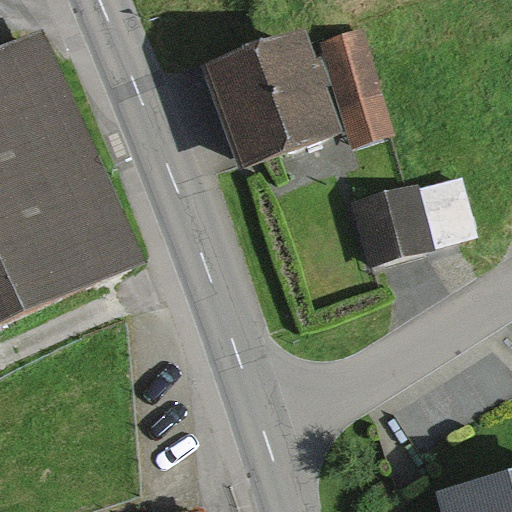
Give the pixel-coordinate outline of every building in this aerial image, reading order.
[(360,38),(320,51),(353,151),(393,139),(360,38)] [(0,333),(139,270),(36,44),(0,60),(0,333)] [(307,48),(206,83),(242,186),(343,151),(307,48)] [(461,182),(352,211),(368,272),(477,244),(461,182)] [(511,511),(511,492),(434,511),(511,511)]
